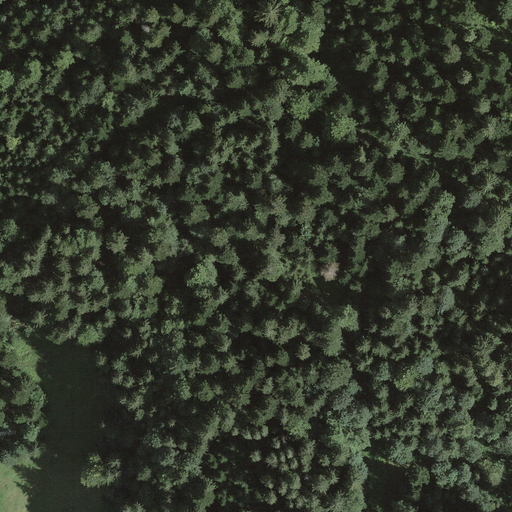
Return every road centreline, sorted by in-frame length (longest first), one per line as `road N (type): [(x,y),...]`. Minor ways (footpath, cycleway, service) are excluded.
road 1 (track): [(335,310),(361,376),(375,448),(392,463)]
road 2 (track): [(392,463),(511,453)]
